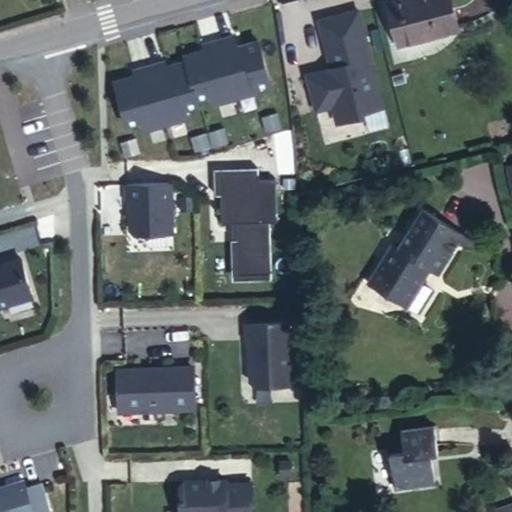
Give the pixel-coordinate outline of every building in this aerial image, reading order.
[(463,30),(453,0),(406,0),(385,6),(398,48),(463,30)] [(333,105),(337,122),(364,115),(363,111),(383,106),(359,10),(320,20),(332,68),(308,74),(317,109),(333,105)] [(220,40),(237,98),(259,92),(258,89),(273,85),(260,40),(239,46),(235,35),(220,40)] [(186,55),(188,61),(199,100),(212,96),(215,104),(237,98),(220,40),(204,44),(205,49),(186,55)] [(149,67),(167,124),(189,118),(186,109),(201,105),(199,100),(188,61),(166,67),(164,62),(149,67)] [(167,124),(149,67),(134,71),(136,76),(114,82),(127,127),(142,122),(144,131),(167,124)] [(511,115),(493,120),(500,149),(511,145),(511,115)] [(222,174),(223,225),(238,225),(239,275),(271,274),(270,223),(277,222),(276,179),(259,179),(259,173),(222,174)] [(131,234),(173,232),(171,182),(126,184),(127,200),(129,200),(131,234)] [(390,247),(368,289),(419,320),(433,295),(417,286),(428,266),(437,271),(457,236),(421,213),(399,252),(390,247)] [(0,307),(34,297),(22,258),(0,265),(0,307)] [(298,323),(246,324),(246,340),(249,340),(250,382),(255,387),(299,386),(298,323)] [(180,370),(180,367),(118,368),(119,412),(181,411),(181,409),(196,409),(195,370),(180,370)] [(386,457),(390,493),(432,487),(427,457),(435,457),(432,429),(396,434),(399,456),(386,457)] [(181,511),(253,511),(252,483),(226,484),(226,479),(185,481),(181,486),(181,511)] [(0,487),(0,511),(40,511),(50,509),(42,482),(27,486),(25,480),(0,487)]
